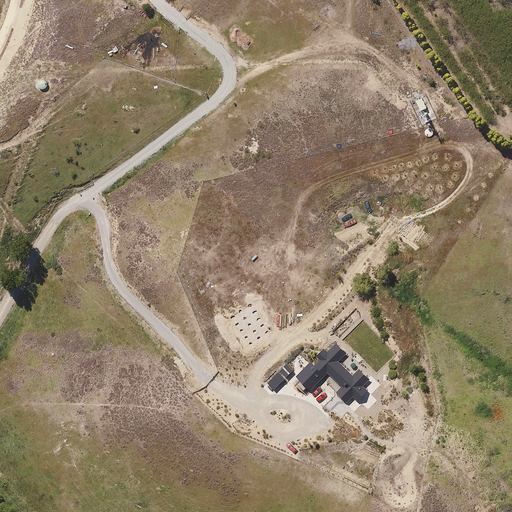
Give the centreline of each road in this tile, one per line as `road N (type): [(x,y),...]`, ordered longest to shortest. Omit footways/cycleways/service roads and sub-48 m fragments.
road 1 (track): [(153,0),(225,58),(217,94),(51,217),(0,326)]
road 2 (track): [(77,195),(96,198),(106,277),(177,358),(253,422),(297,426),(302,411)]
road 3 (track): [(230,403),(268,348),(385,227)]
